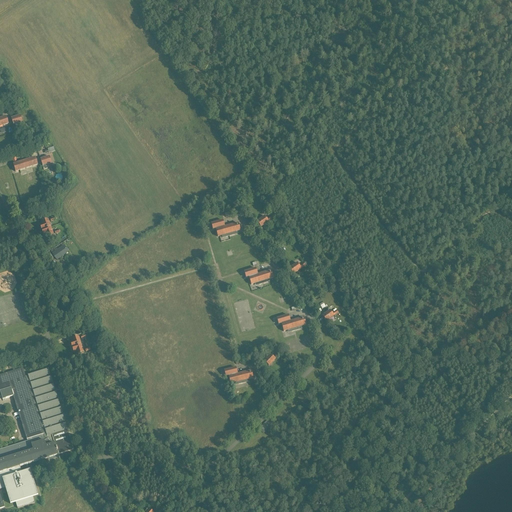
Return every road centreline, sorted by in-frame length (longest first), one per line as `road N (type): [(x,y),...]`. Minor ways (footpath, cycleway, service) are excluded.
road 1 (unknown): [(511,221),(487,211),(424,275),(333,150),(511,18)]
road 2 (track): [(369,332),(142,10)]
road 3 (unclassified): [(202,467),(313,366),(321,347),(315,320),(236,205)]
road 4 (residential): [(85,458),(15,230)]
road 5 (track): [(391,511),(511,396)]
road 6 (unknown): [(395,397),(337,444),(299,511)]
road 7 (unknown): [(511,309),(419,366),(395,397)]
road 8 (track): [(424,275),(369,332),(377,362),(403,384)]
road 9 (track): [(386,108),(311,0)]
